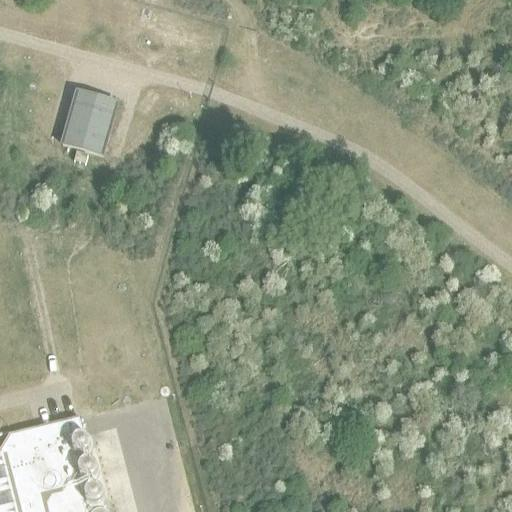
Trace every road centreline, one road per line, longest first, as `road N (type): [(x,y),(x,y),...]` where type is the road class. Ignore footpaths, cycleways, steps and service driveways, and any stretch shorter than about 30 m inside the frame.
road 1 (track): [(0,35),(256,110),(389,179),(511,270)]
road 2 (track): [(475,0),(455,19),(365,40),(259,0)]
